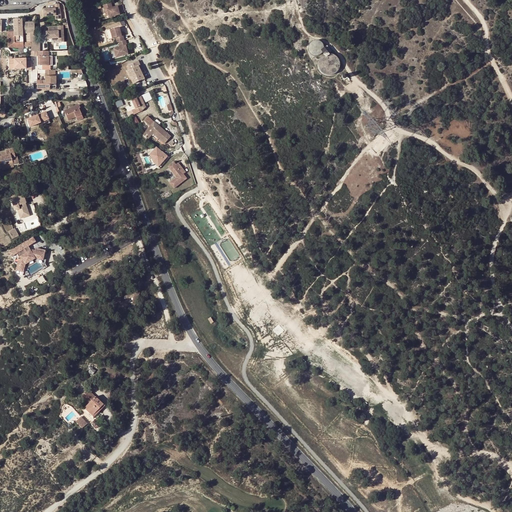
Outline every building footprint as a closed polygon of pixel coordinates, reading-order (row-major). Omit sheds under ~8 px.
[(111,3),(103,5),(104,9),(106,16),(109,15),(107,8),(113,7),(111,3)] [(61,4),(55,4),(55,9),(44,9),(44,16),(56,16),(56,20),(61,20),(61,4)] [(8,48),(15,48),(24,48),(24,43),(23,32),(23,23),(22,19),(14,19),(14,27),(14,32),(14,37),(7,37),(8,48)] [(64,27),(58,27),(58,32),(46,32),(46,39),(59,39),(59,43),(64,42),(64,27)] [(117,43),(119,42),(125,40),(123,35),(121,36),(119,27),(110,29),(113,38),(115,37),(117,43)] [(125,40),(119,42),(120,46),(114,48),(116,57),(128,54),(125,45),(127,44),(126,40),(125,40)] [(321,53),(322,52),(322,51),(322,50),(323,49),(323,48),(323,47),(322,46),(322,44),(321,43),(320,43),(319,42),(317,41),(315,41),(313,41),(312,42),(311,43),(310,44),(309,44),(308,48),(309,49),(309,50),(309,52),(311,53),(312,54),(313,55),(314,55),(316,55),(317,55),(319,55),(320,54),(321,53)] [(39,42),(31,42),(31,52),(38,52),(40,52),(39,42)] [(322,51),(322,52),(324,56),(325,56),(327,55),(331,51),(327,45),(323,48),(323,49),(322,50),(322,51)] [(48,60),(48,51),(40,52),(38,52),(38,65),(43,66),(43,70),(46,70),(48,70),(48,60)] [(325,56),(324,56),(323,56),(322,57),(320,59),(319,61),(319,62),(318,64),(318,66),(319,68),(320,69),(321,71),(322,72),(322,73),(325,74),(327,75),(328,75),(331,75),(333,74),(334,74),(335,73),(336,72),(337,71),(338,70),(339,68),(339,67),(339,65),(339,63),(339,62),(338,61),(337,59),(336,57),(335,56),(334,56),(333,55),(332,55),(331,54),(329,54),(327,55),(325,56)] [(138,66),(127,71),(134,84),(144,79),(138,66)] [(48,70),(46,70),(45,73),(45,81),(37,82),(37,90),(50,89),(50,84),(56,84),(56,76),(55,76),(54,76),(54,70),(51,70),(48,70)] [(129,111),(130,116),(148,109),(146,102),(152,100),(150,93),(133,99),(137,108),(129,111)] [(53,105),(57,113),(60,112),(59,110),(62,108),(59,102),(56,103),(53,105)] [(76,117),(81,114),(80,110),(79,108),(80,108),(79,105),(64,111),(68,120),(76,117)] [(32,127),(52,119),(48,111),(29,118),(32,127)] [(150,127),(154,122),(148,117),(144,121),(148,125),(147,125),(150,127)] [(153,133),(165,144),(171,136),(154,122),(150,127),(143,135),(148,139),(153,133)] [(168,158),(156,146),(150,154),(153,160),(160,166),(168,158)] [(0,167),(1,167),(2,168),(13,165),(13,163),(12,159),(16,158),(13,149),(6,151),(7,154),(7,155),(0,156),(0,167)] [(175,161),(169,165),(176,175),(176,177),(169,181),(173,187),(186,178),(183,173),(181,170),(184,168),(182,167),(180,168),(178,166),(181,165),(179,162),(176,163),(175,161)] [(26,206),(23,195),(11,199),(14,211),(18,210),(20,219),(28,216),(26,211),(28,211),(26,206)] [(28,205),(26,206),(28,211),(30,216),(36,213),(33,203),(28,205)] [(15,228),(8,231),(12,239),(19,235),(15,228)] [(20,254),(17,273),(26,274),(27,266),(40,259),(47,260),(48,249),(38,248),(34,250),(31,246),(39,242),(36,237),(9,251),(12,257),(18,254),(20,254)] [(89,389),(82,396),(87,401),(94,394),(89,389)] [(96,397),(84,409),(92,416),(104,405),(96,397)] [(105,407),(104,405),(92,416),(94,418),(105,407)] [(82,416),(77,421),(84,428),(89,423),(82,416)]
